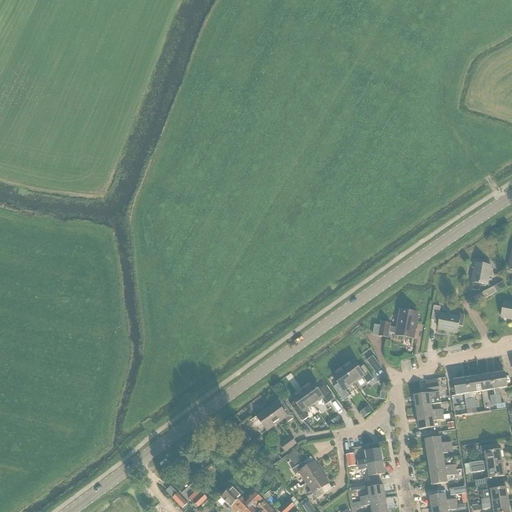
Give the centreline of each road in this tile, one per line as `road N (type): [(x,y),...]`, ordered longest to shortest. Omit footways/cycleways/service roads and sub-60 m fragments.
road 1 (secondary): [(70,511),(511,196)]
road 2 (residential): [(398,410),(395,379),(511,344)]
